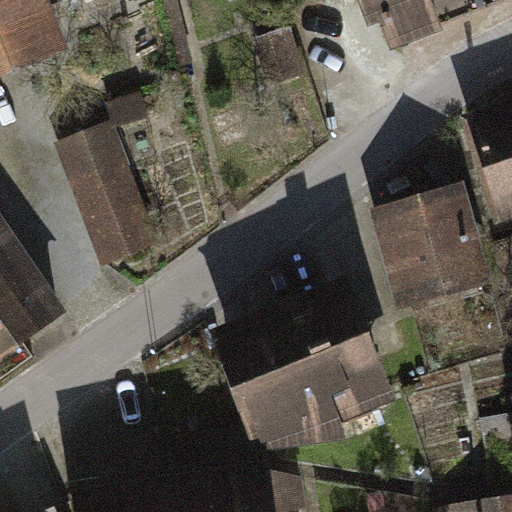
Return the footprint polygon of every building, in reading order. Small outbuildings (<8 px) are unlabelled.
[(0,0),(0,85),(59,62),(38,9),(60,0),(0,0)] [(377,0),(382,10),(406,0),(377,0)] [(511,99),(470,112),(502,218),(511,215),(511,99)] [(148,103),(101,122),(142,222),(189,203),(148,103)] [(464,181),(382,204),(411,305),(493,282),(464,181)] [(24,207),(0,222),(0,368),(4,374),(95,316),(24,207)] [(380,276),(249,320),(287,434),(419,389),(380,276)] [(291,511),(285,452),(100,473),(104,511),(291,511)] [(511,511),(511,495),(438,509),(438,511),(511,511)] [(60,511),(56,500),(26,511),(60,511)]
